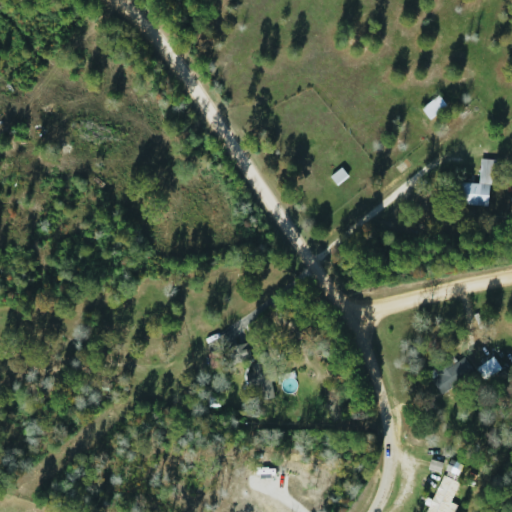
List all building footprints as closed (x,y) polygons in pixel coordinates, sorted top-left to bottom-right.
[(487,161),(478,160),(477,183),(448,182),(448,204),(485,206),(487,161)] [(247,361),(246,344),(226,346),(228,363),(247,361)] [(200,355),(204,371),(223,365),(219,350),(200,355)] [(425,371),(437,393),(472,375),(463,357),(453,362),(451,358),(425,371)] [(499,369),(490,357),(474,369),(483,381),(499,369)] [(247,364),(252,399),(269,396),(268,381),(272,381),(270,361),(247,364)] [(443,511),(459,479),(453,476),(457,468),(447,463),(423,511),(443,511)]
